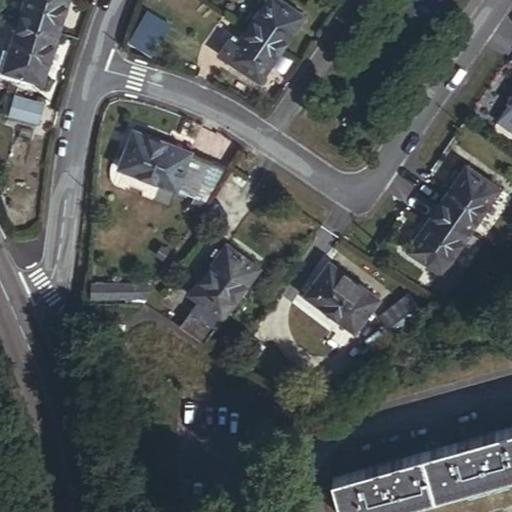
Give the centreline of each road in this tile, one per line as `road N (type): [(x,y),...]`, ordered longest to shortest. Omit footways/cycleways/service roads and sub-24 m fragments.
road 1 (residential): [(270,144),(359,204),(502,0)]
road 2 (residential): [(27,348),(45,319),(90,70)]
road 3 (residential): [(511,408),(309,463),(301,511)]
road 4 (residential): [(90,70),(200,105),(270,144)]
road 5 (residential): [(364,0),(270,144)]
road 6 (secondary): [(27,348),(62,432),(70,511)]
